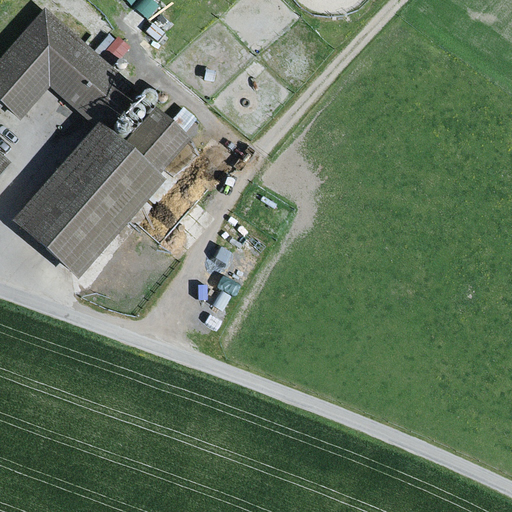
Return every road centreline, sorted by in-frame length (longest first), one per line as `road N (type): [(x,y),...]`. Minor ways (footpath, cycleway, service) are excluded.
road 1 (unclassified): [(0,288),(511,483)]
road 2 (track): [(147,342),(267,154),(410,0)]
